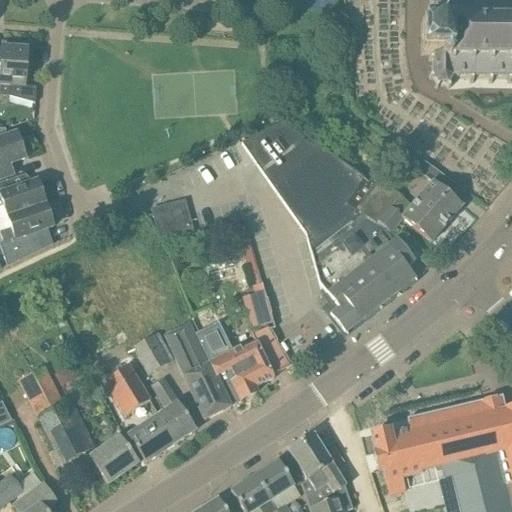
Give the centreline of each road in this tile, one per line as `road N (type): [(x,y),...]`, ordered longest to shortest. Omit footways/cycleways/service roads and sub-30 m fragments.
road 1 (tertiary): [(142,511),(378,350),(474,268)]
road 2 (residential): [(67,203),(45,136),(58,0)]
